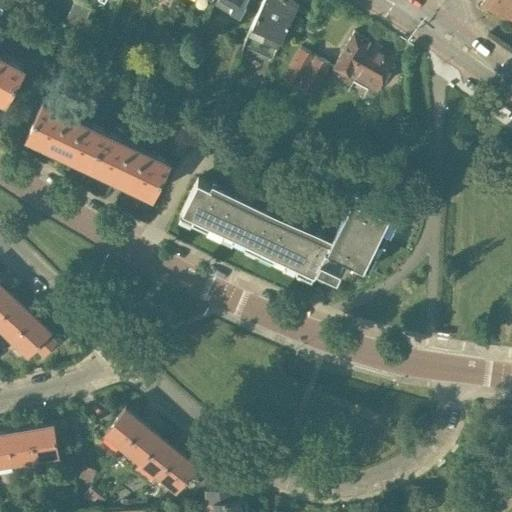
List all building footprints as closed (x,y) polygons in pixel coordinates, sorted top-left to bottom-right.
[(47,0),(29,0),(26,9),(41,15),(47,0)] [(75,0),(64,25),(82,33),(93,5),(81,0),(75,0)] [(217,0),(230,7),(231,5),(241,11),(246,0),(217,0)] [(273,56),(299,0),(262,0),(243,42),(273,56)] [(511,0),(482,0),(481,2),(511,19),(511,0)] [(15,23),(24,22),(22,12),(13,13),(15,23)] [(356,29),(335,65),(379,90),(400,55),(356,29)] [(302,45),(284,75),(314,93),(332,62),(302,45)] [(26,67),(0,52),(0,95),(8,100),(26,67)] [(91,58),(75,52),(73,57),(76,66),(86,70),(91,58)] [(96,60),(91,72),(113,81),(117,70),(96,60)] [(158,97),(164,85),(149,77),(143,89),(158,97)] [(28,132),(91,163),(107,129),(44,98),(28,132)] [(241,120),(231,113),(225,122),(235,129),(241,120)] [(395,121),(385,118),(382,130),(392,132),(395,121)] [(172,160),(140,144),(107,129),(91,163),(155,194),(172,160)] [(196,180),(189,195),(180,213),(312,277),(314,273),(319,276),(318,277),(323,280),(324,278),(326,279),(331,269),(337,273),(342,264),(341,263),(345,255),(369,267),(396,213),(363,198),(340,242),(219,186),(217,190),(196,180)] [(0,316),(19,297),(2,281),(0,282),(0,316)] [(0,316),(0,324),(13,337),(35,313),(19,297),(0,316)] [(53,330),(35,313),(13,337),(30,353),(37,346),(45,354),(58,341),(50,333),(53,330)] [(106,429),(124,444),(145,419),(127,404),(106,429)] [(163,434),(145,419),(124,444),(142,459),(163,434)] [(55,422),(32,426),(37,457),(61,454),(55,422)] [(32,426),(9,430),(14,461),(37,457),(32,426)] [(9,430),(0,431),(0,463),(14,461),(9,430)] [(180,449),(163,434),(142,459),(160,474),(180,449)] [(199,465),(180,449),(160,474),(178,489),(199,465)] [(80,475),(93,479),(96,469),(84,465),(80,475)] [(83,494),(92,501),(101,490),(92,483),(83,494)] [(233,484),(207,487),(208,500),(214,500),(215,511),(247,511),(246,495),(235,497),(233,484)] [(44,501),(52,500),(51,489),(42,490),(44,501)] [(124,508),(133,507),(132,497),(123,498),(124,508)]
